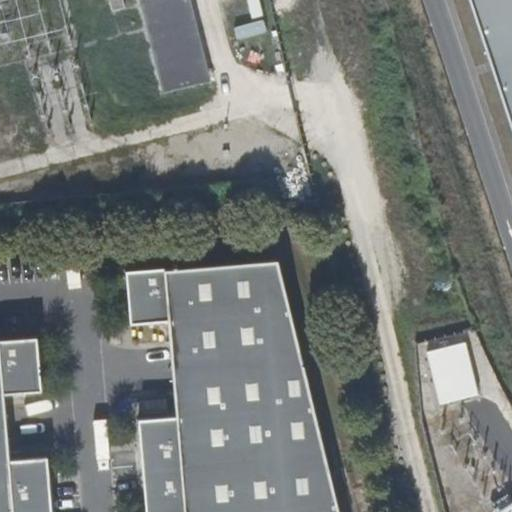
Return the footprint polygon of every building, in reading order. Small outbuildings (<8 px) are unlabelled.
[(123,0),(109,0),(112,11),(126,8),(123,0)] [(190,0),(139,0),(164,94),(212,81),(190,0)] [(511,0),(484,0),(511,83),(511,0)] [(337,511),(276,260),(163,269),(163,267),(124,270),(124,276),(126,276),(130,317),(128,317),(129,324),(166,320),(174,415),(137,418),(137,424),(139,424),(146,511),(337,511)] [(0,511),(48,511),(45,462),(47,462),(46,455),(8,458),(2,393),(40,390),(40,384),(38,384),(35,343),(36,343),(36,336),(0,339),(0,511)] [(464,341),(424,351),(438,404),(477,394),(464,341)] [(168,401),(145,402),(146,414),(168,414),(168,401)]
